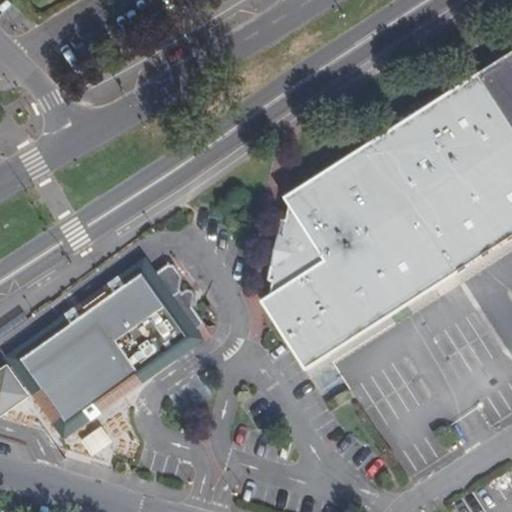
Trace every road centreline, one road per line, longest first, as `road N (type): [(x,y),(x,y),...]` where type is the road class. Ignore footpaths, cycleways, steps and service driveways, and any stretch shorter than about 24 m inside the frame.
road 1 (secondary): [(0,281),(432,0)]
road 2 (secondary): [(304,0),(73,137)]
road 3 (unclassified): [(0,472),(148,511)]
road 4 (unclassified): [(511,442),(403,511)]
